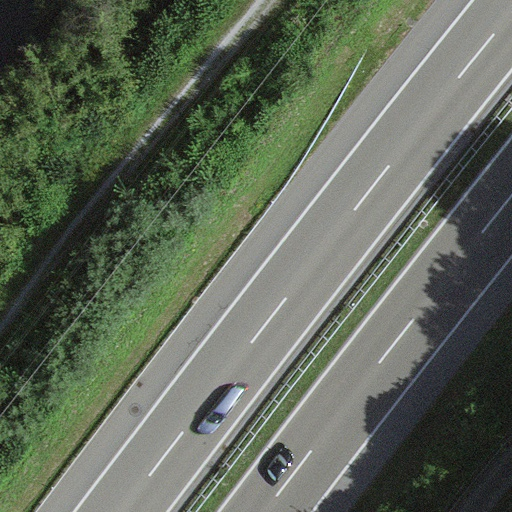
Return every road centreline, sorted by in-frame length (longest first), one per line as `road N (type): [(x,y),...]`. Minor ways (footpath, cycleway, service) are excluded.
road 1 (motorway): [(511,11),(121,511)]
road 2 (motorway): [(269,511),(511,200)]
